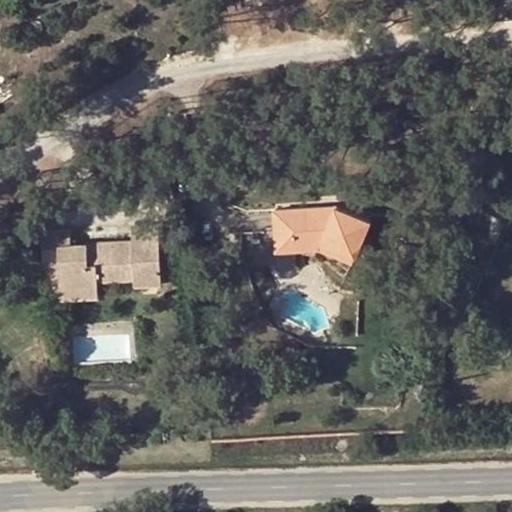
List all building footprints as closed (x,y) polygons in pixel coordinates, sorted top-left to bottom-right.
[(361,255),(376,222),(344,206),(340,213),(327,213),(325,209),(282,211),(283,234),(300,234),(300,242),(331,241),(361,255)] [(136,229),(136,240),(136,246),(162,245),(162,229),(136,229)] [(48,233),(48,243),(74,234),(74,233),(48,233)] [(163,288),(162,245),(136,246),(136,240),(102,241),(102,247),(91,247),(73,248),(74,234),(48,243),(48,262),(63,262),(63,275),(63,288),(101,287),(102,282),(137,282),(137,289),(163,288)] [(300,234),(283,234),(284,253),(330,250),(357,263),(361,255),(331,241),(300,242),(300,234)] [(63,262),(48,262),(48,275),(63,275),(63,262)] [(101,287),(63,288),(64,300),(102,300),(101,287)]
